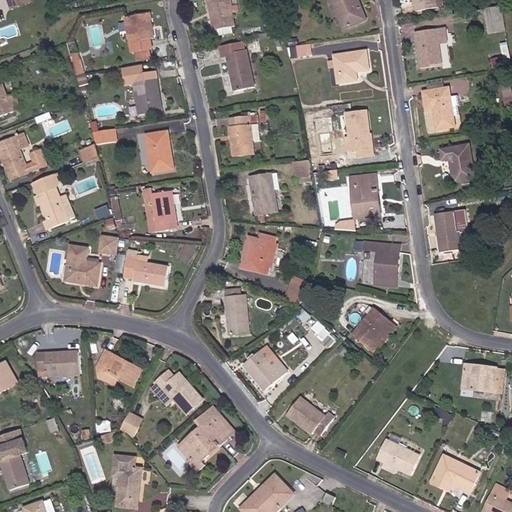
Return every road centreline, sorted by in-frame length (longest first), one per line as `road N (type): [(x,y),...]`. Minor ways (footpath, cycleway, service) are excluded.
road 1 (residential): [(385,0),(431,295),(441,316),(476,339),(511,346)]
road 2 (residential): [(174,338),(219,243),(177,0)]
road 3 (residential): [(275,441),(418,511)]
road 4 (residential): [(174,338),(207,357),(275,441)]
road 5 (residential): [(41,316),(105,318),(174,338)]
road 6 (residential): [(41,316),(0,202)]
